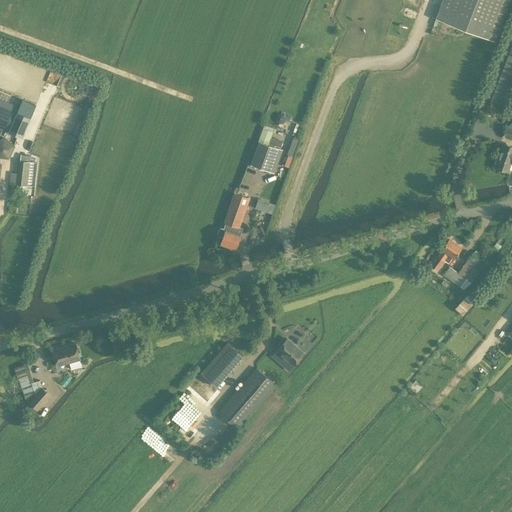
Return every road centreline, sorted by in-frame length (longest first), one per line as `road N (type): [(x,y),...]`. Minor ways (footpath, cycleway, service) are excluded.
road 1 (unclassified): [(511,204),(0,344)]
road 2 (track): [(134,511),(270,336),(274,316),(262,270)]
road 3 (track): [(193,97),(0,23)]
